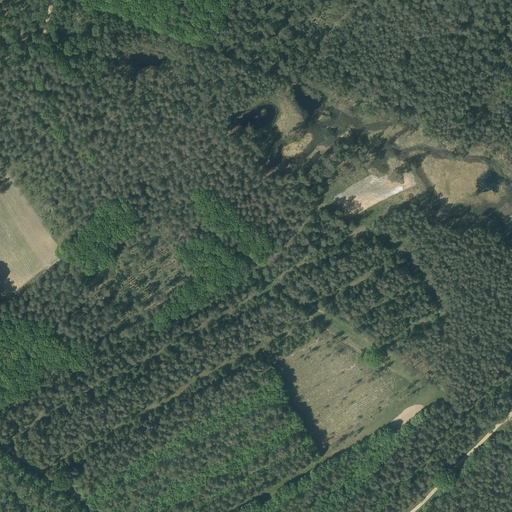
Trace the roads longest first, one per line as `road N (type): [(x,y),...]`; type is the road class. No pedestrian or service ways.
road 1 (track): [(0,393),(250,263),(415,380),(441,370),(511,448)]
road 2 (track): [(503,63),(437,103),(364,101),(84,0)]
road 3 (track): [(21,58),(13,93),(250,263)]
road 4 (track): [(413,511),(511,418)]
road 5 (track): [(0,441),(102,511)]
